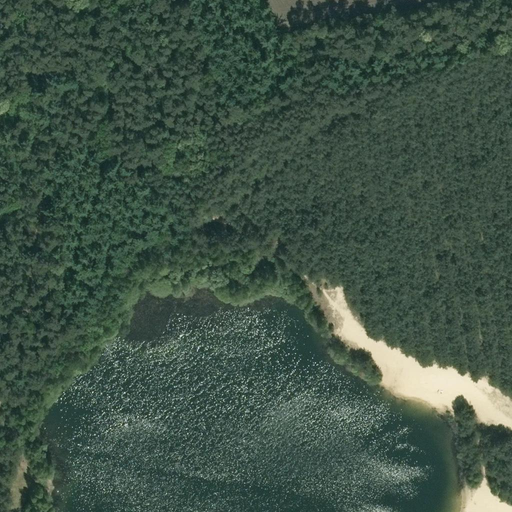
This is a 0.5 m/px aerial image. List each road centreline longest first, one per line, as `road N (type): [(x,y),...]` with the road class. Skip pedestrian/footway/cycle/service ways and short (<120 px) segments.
road 1 (track): [(20,346),(73,314),(127,255),(157,237),(238,234),(296,249),(362,324),(465,369),(511,406)]
road 2 (track): [(87,0),(20,346),(0,399)]
road 3 (track): [(264,0),(296,58),(333,239),(328,278)]
